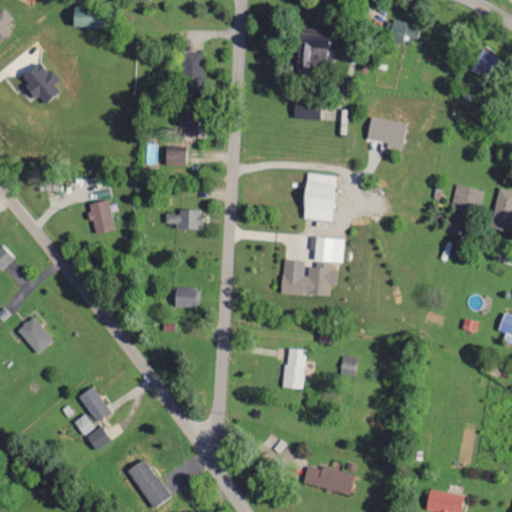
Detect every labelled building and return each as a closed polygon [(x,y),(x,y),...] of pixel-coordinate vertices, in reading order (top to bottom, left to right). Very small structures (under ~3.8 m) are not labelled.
[(79,28),(118,29),(119,19),(104,19),(104,13),(95,13),(96,7),(79,6),(79,28)] [(392,40),(410,45),(412,37),(421,40),(424,30),(412,27),(413,23),(398,19),(392,40)] [(304,72),(324,73),(324,59),(335,60),(336,32),(306,31),(304,72)] [(504,59),(485,50),(475,71),(494,80),(504,59)] [(64,81),(56,70),(52,73),(46,64),(27,78),(47,106),(65,93),(59,85),(64,81)] [(326,100),(299,99),(299,120),(326,120),(326,100)] [(188,137),(209,138),(210,109),(189,108),(188,137)] [(392,143),(392,148),(408,150),(411,123),(375,118),(372,140),(392,143)] [(191,167),(191,151),(171,151),(171,166),(191,167)] [(309,220),(338,222),(340,176),(312,174),(309,220)] [(483,214),(489,192),(459,185),(454,208),(483,214)] [(511,190),(503,189),(494,229),(511,232),(511,190)] [(93,205),(95,213),(94,213),(99,235),(118,230),(112,201),(93,205)] [(170,214),(169,224),(180,225),(180,230),(205,230),(206,210),(184,210),(184,215),(170,214)] [(315,238),(315,249),(320,250),(319,262),(347,263),(348,239),(315,238)] [(0,251),(0,266),(5,271),(19,258),(6,246),(0,251)] [(285,294),(334,297),(334,286),(341,287),(342,271),(336,271),(336,263),(323,263),(323,268),(313,268),(312,276),(286,275),(285,294)] [(201,288),(181,287),(180,308),(200,308),(201,288)] [(507,341),(511,342),(511,314),(509,314),(502,331),(510,334),(507,341)] [(22,332),(43,355),(59,341),(37,318),(22,332)] [(466,329),(479,333),(482,323),(469,319),(466,329)] [(308,389),(310,350),(290,349),(288,388),(308,389)] [(360,358),(347,357),(345,370),(358,372),(360,358)] [(102,423),(116,413),(97,388),(83,398),(102,423)] [(89,436),(99,429),(89,415),(79,422),(89,436)] [(116,441),(106,427),(91,437),(100,451),(116,441)] [(157,509),(174,499),(152,459),(134,469),(157,509)] [(354,495),(362,466),(352,464),(350,472),(326,466),(325,470),(312,467),(308,483),(354,495)] [(466,511),(469,495),(433,491),(430,511),(466,511)]
